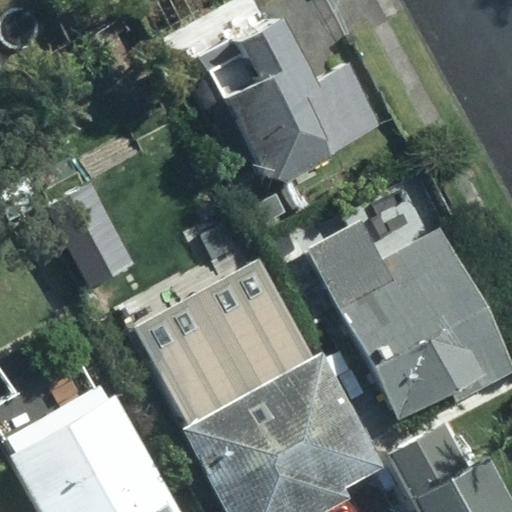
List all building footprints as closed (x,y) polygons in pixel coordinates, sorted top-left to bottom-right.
[(371,124),(337,65),(296,87),(257,16),(172,61),(245,195),(371,124)] [(265,195),(244,206),(253,223),(274,211),(265,195)] [(466,387),(496,371),(418,233),(363,263),(341,223),(286,254),(317,310),(322,307),(383,418),(459,375),(466,387)] [(302,354),(162,431),(206,511),(302,511),(315,505),(310,496),(365,466),(302,354)] [(157,511),(85,388),(0,436),(0,471),(23,511),(157,511)] [(500,511),(471,458),(400,496),(408,511),(500,511)]
